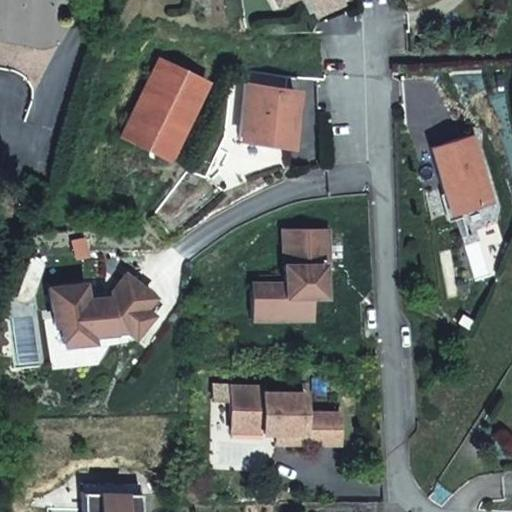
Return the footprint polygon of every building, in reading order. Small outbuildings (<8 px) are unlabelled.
[(198,81),(151,58),(113,138),(160,161),(198,81)] [(247,84),(240,138),(281,144),(286,112),(293,113),(296,91),(247,84)] [(286,112),(281,144),(289,145),(293,113),(286,112)] [(429,147),(443,194),(452,192),(458,212),(490,203),(471,135),(429,147)] [(443,194),(448,215),(458,212),(452,192),(443,194)] [(247,285),(248,320),(309,319),(308,297),(322,296),(321,283),(317,282),(316,266),(326,266),(326,230),(281,231),(281,284),(247,285)] [(126,345),(154,309),(119,282),(101,304),(78,307),(76,292),(41,296),(44,326),(51,325),(52,332),(54,351),(82,348),(81,340),(104,339),(105,347),(126,345)] [(229,387),(231,420),(243,419),(262,429),(263,433),(276,433),(285,433),(284,443),(341,443),(341,412),(305,411),(305,392),(262,392),(262,387),(229,387)] [(243,419),(231,420),(232,433),(263,433),(262,429),(243,419)] [(276,433),(276,443),(284,443),(285,433),(276,433)] [(82,492),(140,493),(140,484),(83,483),(82,492)] [(139,511),(140,493),(82,492),(48,491),(47,511),(139,511)]
